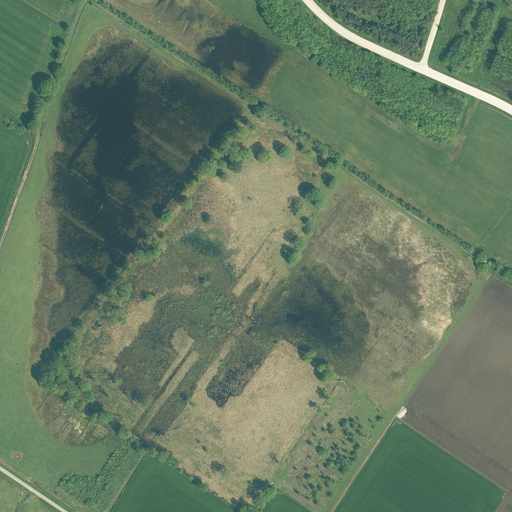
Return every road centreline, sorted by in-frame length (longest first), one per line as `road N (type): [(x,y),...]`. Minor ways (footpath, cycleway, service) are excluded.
road 1 (track): [(511,282),(89,0)]
road 2 (track): [(0,247),(82,0)]
road 3 (track): [(511,110),(343,32),(307,0)]
